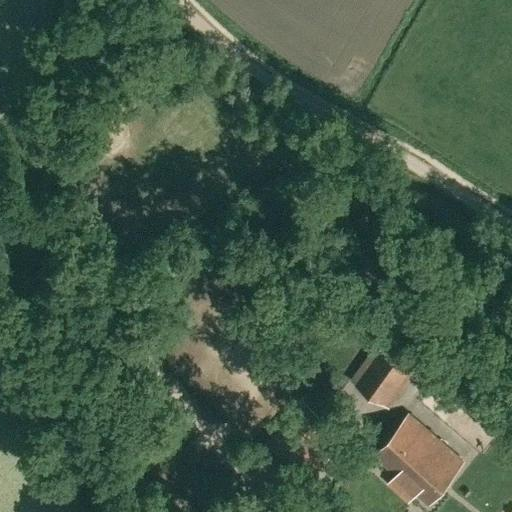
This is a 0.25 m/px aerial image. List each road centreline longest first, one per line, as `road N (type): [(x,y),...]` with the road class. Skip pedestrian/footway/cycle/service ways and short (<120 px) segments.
road 1 (track): [(184,0),(296,92),(511,218)]
road 2 (track): [(70,0),(67,174),(84,253),(117,318)]
road 3 (track): [(323,511),(272,489),(187,406),(117,318)]
